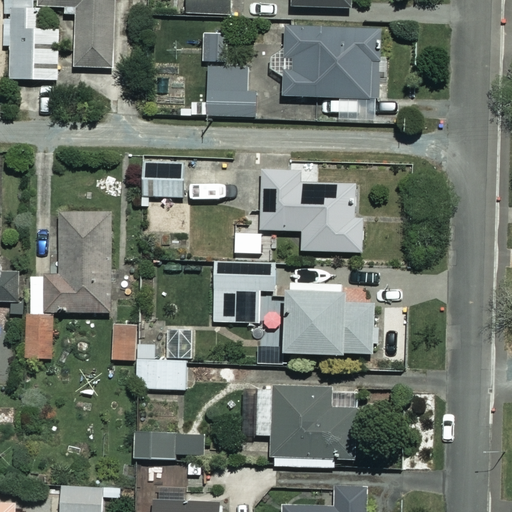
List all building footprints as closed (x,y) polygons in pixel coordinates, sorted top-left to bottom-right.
[(12,0),(11,83),(60,84),(61,26),(42,26),(42,11),(78,11),(77,71),(117,71),(117,0),(12,0)] [(233,0),(190,0),(190,15),(233,17),(233,0)] [(292,0),(293,10),(363,12),(363,0),(292,0)] [(382,35),(288,31),(285,101),(379,105),(382,35)] [(250,87),(249,64),(232,65),(232,34),(202,35),(204,122),(261,121),(260,87),(250,87)] [(185,163),(146,163),(146,200),(184,200),(185,163)] [(302,177),(263,177),(264,234),(305,233),(305,256),(360,255),(360,227),(356,227),(356,189),(302,189),(302,177)] [(114,217),(62,217),(63,280),(32,280),(33,316),(115,315),(114,217)] [(276,268),(217,267),(217,324),(275,325),(276,268)] [(0,305),(20,305),(20,272),(0,271),(0,305)] [(376,309),(350,308),(350,290),(290,288),(288,361),(374,363),(376,309)] [(57,364),(56,319),(30,320),(31,365),(57,364)] [(139,327),(116,327),(116,363),(139,363),(139,327)] [(189,364),(140,364),(140,393),(189,392),(189,364)] [(275,470),(335,468),(334,458),(362,457),(361,392),(242,395),(244,440),(275,440),(275,470)] [(207,436),(137,436),(137,463),(207,463),(207,436)] [(367,511),(368,487),(337,486),(337,511),(285,510),(285,511),(367,511)] [(103,511),(104,490),(63,489),(62,511),(103,511)]
